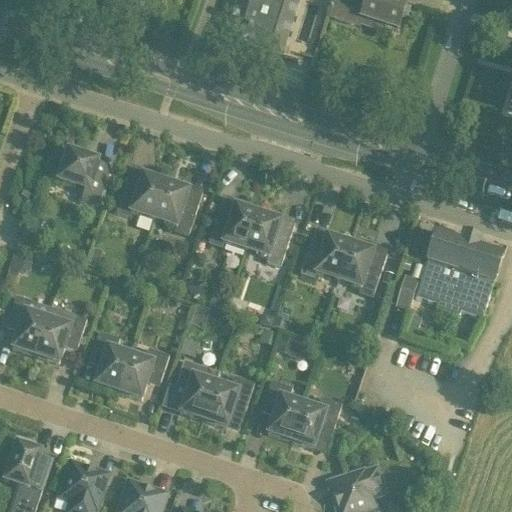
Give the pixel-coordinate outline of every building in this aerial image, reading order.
[(238,0),(225,42),(280,59),(298,0),(238,0)] [(396,35),(405,6),(384,0),(332,0),(327,18),(359,28),(359,27),(376,32),(377,29),(396,35)] [(95,209),(108,171),(96,167),(98,163),(67,152),(56,183),(84,192),(80,204),(95,209)] [(153,223),(165,185),(153,181),(154,176),(143,172),(142,177),(129,173),(115,216),(128,220),(130,215),(153,223)] [(165,185),(153,223),(175,230),(173,235),(187,240),(201,197),(188,192),(190,187),(179,184),(177,189),(165,185)] [(245,253),(257,215),(245,211),(247,206),(236,203),(234,208),(221,203),(207,246),(221,251),(222,246),(245,253)] [(257,215),(245,253),(267,261),(266,266),(279,270),(294,227),(281,223),(283,218),(271,214),(270,219),(257,215)] [(18,247),(23,249),(30,229),(25,227),(18,247)] [(337,284),(350,246),(337,242),(339,237),(328,233),(326,238),(314,234),(299,277),(313,281),(315,276),(337,284)] [(478,250),(480,243),(461,237),(459,244),(435,237),(426,265),(427,265),(420,285),(415,300),(481,322),(492,286),(493,286),(502,258),(478,250)] [(350,246),(337,284),(359,291),(358,296),(371,301),(386,258),(373,254),(375,249),(364,245),(362,250),(350,246)] [(404,262),(401,271),(408,273),(411,264),(404,262)] [(393,289),(396,278),(385,274),(381,285),(393,289)] [(407,314),(413,297),(417,287),(418,283),(405,279),(395,310),(407,314)] [(223,313),(227,301),(215,298),(211,309),(223,313)] [(34,359),(50,311),(15,299),(6,326),(18,329),(11,352),(34,359)] [(50,311),(34,359),(58,367),(65,345),(77,349),(86,323),(50,311)] [(270,331),(273,319),(262,315),(258,327),(270,331)] [(414,342),(421,322),(410,318),(403,339),(414,342)] [(284,336),(288,324),(274,319),(270,331),(284,336)] [(272,349),(276,336),(263,332),(258,345),(272,349)] [(117,395),(130,357),(115,353),(119,342),(98,335),(89,361),(101,365),(94,388),(117,395)] [(303,364),(308,349),(280,339),(275,353),(303,364)] [(198,347),(184,342),(180,356),(193,361),(198,347)] [(130,357),(117,395),(141,403),(148,381),(160,385),(168,359),(147,352),(144,362),(130,357)] [(202,424),(215,386),(200,381),(204,371),(183,364),(174,390),(186,394),(179,416),(202,424)] [(215,386),(202,424),(226,431),(233,409),(245,413),(253,387),(232,380),(229,390),(215,386)] [(290,444),(302,406),(288,401),(291,391),(270,384),(262,410),(274,414),(266,436),(290,444)] [(302,406),(290,444),(313,452),(321,430),(332,434),(341,408),(320,401),(317,411),(302,406)] [(385,440),(391,431),(379,423),(376,428),(373,432),(385,440)] [(35,511),(41,494),(51,463),(39,459),(41,455),(16,446),(3,484),(19,489),(11,511),(35,511)] [(82,473),(81,468),(73,465),(69,469),(68,468),(57,502),(68,506),(66,511),(97,511),(108,482),(82,473)] [(386,496),(377,469),(364,474),(364,472),(345,478),(330,483),(339,509),(336,511),(377,511),(373,500),(386,496)] [(140,492),(139,487),(131,485),(127,488),(126,488),(117,511),(161,511),(166,501),(140,492)]
